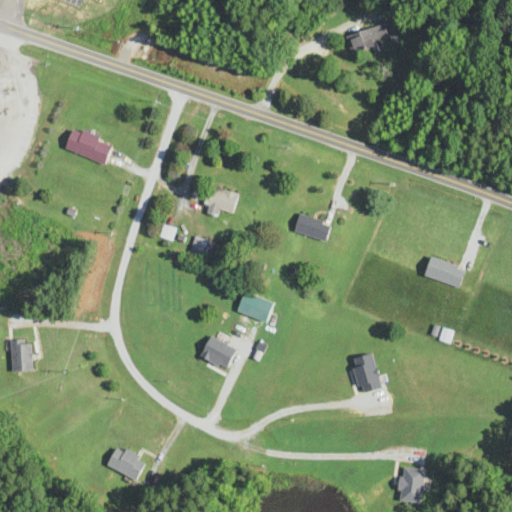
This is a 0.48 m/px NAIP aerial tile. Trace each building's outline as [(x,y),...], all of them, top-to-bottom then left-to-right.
[(347,37),(353,54),(390,41),(384,24),(347,37)] [(66,150),(106,166),(115,145),(75,129),(66,150)] [(221,210),(234,215),(240,195),(211,186),(203,212),(218,217),(221,210)] [(328,243),(334,225),(301,214),(295,232),(328,243)] [(171,241),(174,233),(164,230),(161,237),(171,241)] [(213,242),(196,236),(190,256),(207,261),(213,242)] [(426,277),(461,289),(467,269),(433,258),(426,277)] [(13,340),(13,372),(34,372),(34,340),(13,340)] [(134,481),(147,464),(122,444),(109,461),(134,481)] [(424,468),(402,468),(402,502),(424,502),(424,468)]
